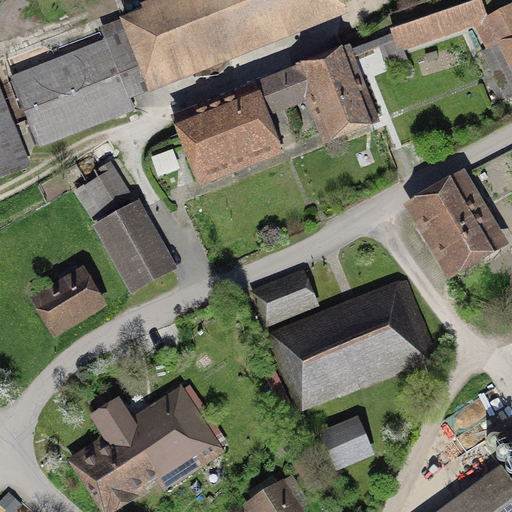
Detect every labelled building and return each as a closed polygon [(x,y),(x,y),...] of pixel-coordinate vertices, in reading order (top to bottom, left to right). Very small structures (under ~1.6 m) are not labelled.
[(142,75),(336,4),(334,0),(161,0),(152,3),(154,7),(102,26),(109,44),(13,80),(36,143),(132,108),(127,94),(147,87),(142,75)] [(511,37),(489,51),(511,91),(511,37)] [(295,65),(282,70),(297,105),(310,100),(327,140),(382,118),(350,42),(295,65)] [(0,66),(0,182),(41,166),(0,66)] [(275,114),(297,105),(282,70),(260,80),(264,89),(174,126),(199,186),(289,148),(275,114)] [(173,151),(152,159),(159,176),(179,169),(173,151)] [(79,180),(103,213),(139,194),(118,152),(79,180)] [(416,212),(449,268),(493,243),(460,186),(416,212)] [(95,218),(132,288),(177,264),(139,194),(103,213),(95,218)] [(73,268),(34,294),(56,327),(95,302),(73,268)] [(256,302),(265,322),(310,303),(302,283),(256,302)] [(273,346),(294,399),(355,375),(357,380),(368,375),(366,371),(381,365),(383,370),(418,355),(404,321),(418,315),(406,286),(357,305),(360,312),(273,346)] [(167,488),(222,452),(187,398),(133,433),(124,419),(106,430),(115,445),(81,467),(106,506),(157,473),(167,488)] [(339,457),(360,449),(353,432),(332,440),(339,457)] [(511,511),(511,489),(504,478),(457,511),(511,511)] [(258,507),(261,511),(289,511),(274,489),(255,501),(258,507)]
